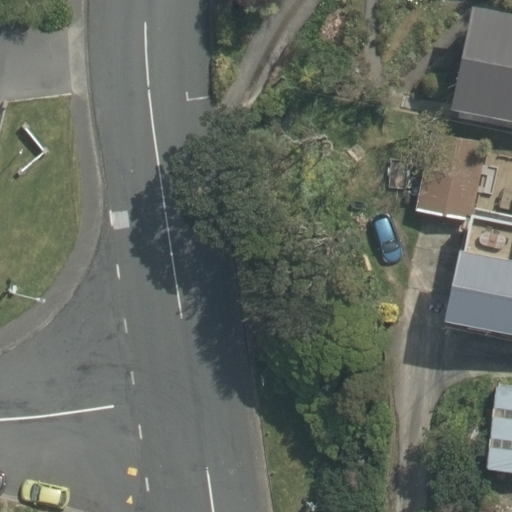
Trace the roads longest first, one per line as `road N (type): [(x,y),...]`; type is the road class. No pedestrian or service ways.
road 1 (tertiary): [(192,393),(146,70),(148,0)]
road 2 (residential): [(0,415),(192,393)]
road 3 (tertiary): [(214,511),(192,393)]
